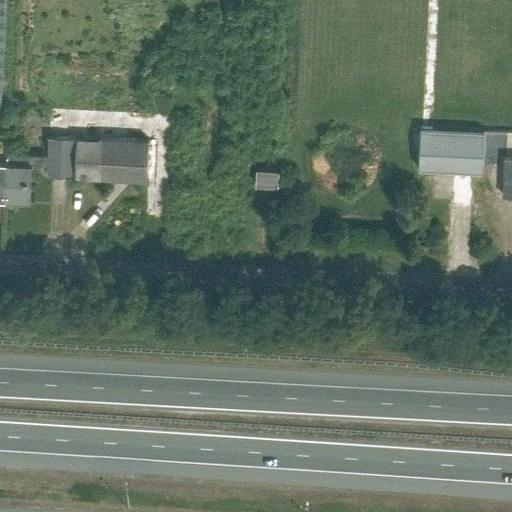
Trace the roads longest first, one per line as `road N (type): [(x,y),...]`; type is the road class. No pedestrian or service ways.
road 1 (motorway): [(0,444),(511,475)]
road 2 (motorway): [(511,404),(0,376)]
road 3 (unclassified): [(511,288),(0,263)]
